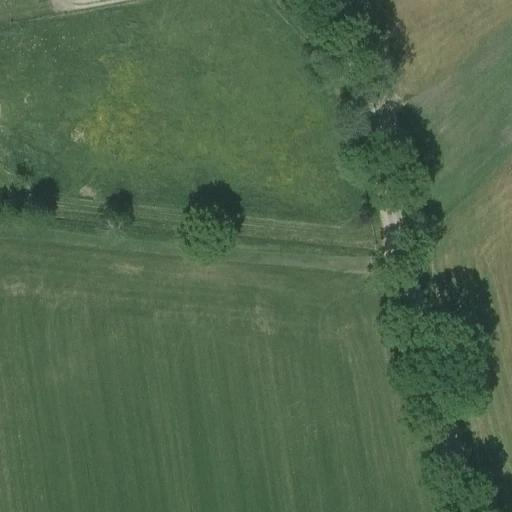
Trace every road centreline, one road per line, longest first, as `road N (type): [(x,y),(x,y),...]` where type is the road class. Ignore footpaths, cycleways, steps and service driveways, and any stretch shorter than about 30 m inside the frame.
road 1 (unclassified): [(469,511),(355,91),(291,0)]
road 2 (track): [(0,209),(396,242)]
